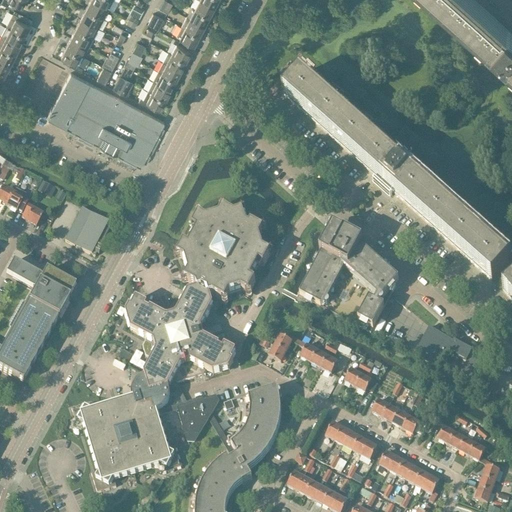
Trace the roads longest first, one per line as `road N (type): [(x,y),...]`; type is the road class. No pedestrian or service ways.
road 1 (residential): [(511,357),(472,332),(322,199)]
road 2 (tertiary): [(0,482),(109,284)]
road 3 (residential): [(448,511),(461,479),(316,403)]
road 4 (tertiary): [(154,193),(1,113)]
road 5 (residential): [(237,330),(296,226),(322,199)]
road 6 (residential): [(322,199),(206,96)]
road 7 (residential): [(316,403),(260,372),(183,395)]
road 8 (residential): [(1,113),(43,49),(54,0)]
